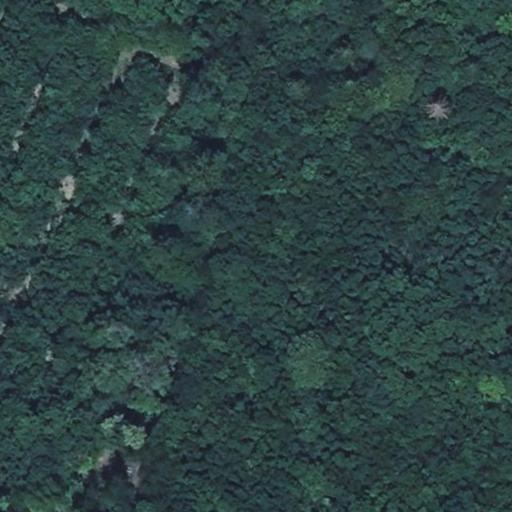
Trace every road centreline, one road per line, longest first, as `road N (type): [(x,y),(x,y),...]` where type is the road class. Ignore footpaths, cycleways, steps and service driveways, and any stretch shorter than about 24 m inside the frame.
road 1 (track): [(511,187),(258,105),(16,0)]
road 2 (track): [(140,511),(258,105)]
